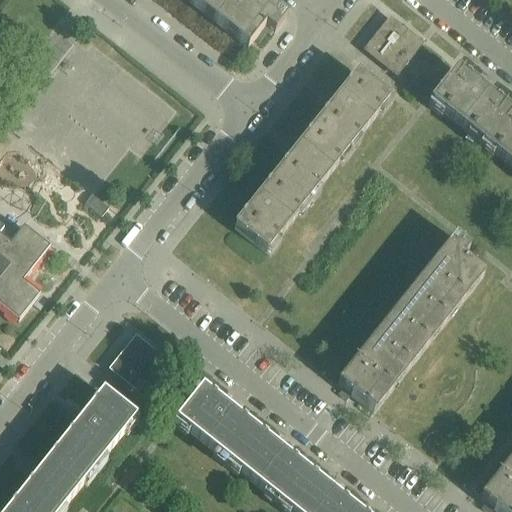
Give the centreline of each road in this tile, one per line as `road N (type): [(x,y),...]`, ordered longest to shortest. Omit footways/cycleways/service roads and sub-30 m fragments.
road 1 (residential): [(409,511),(115,277)]
road 2 (residential): [(115,277),(250,108)]
road 3 (residential): [(0,423),(115,277)]
road 4 (residential): [(113,0),(250,108)]
